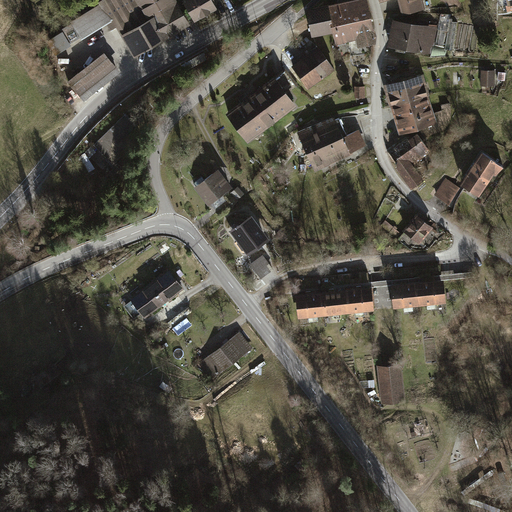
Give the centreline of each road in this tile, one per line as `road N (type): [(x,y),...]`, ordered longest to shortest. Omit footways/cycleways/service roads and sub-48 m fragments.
road 1 (tertiary): [(169,226),(190,234),(407,511)]
road 2 (tertiary): [(0,218),(114,93),(274,0)]
road 3 (residential): [(372,0),(381,40),(375,91),(384,164),(405,192),(470,239)]
road 4 (residential): [(298,15),(162,128),(152,156),(169,226)]
road 5 (tertiary): [(0,296),(55,266),(169,226)]
